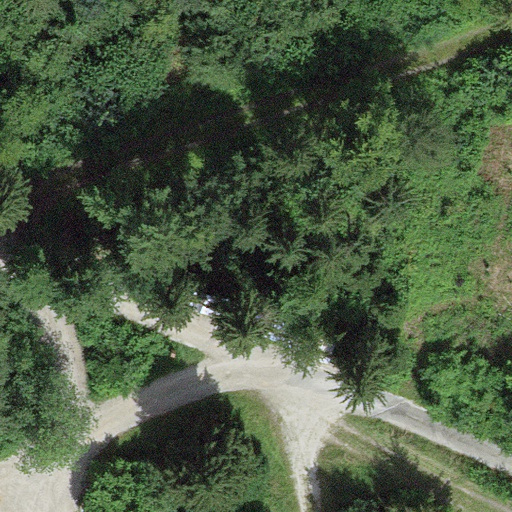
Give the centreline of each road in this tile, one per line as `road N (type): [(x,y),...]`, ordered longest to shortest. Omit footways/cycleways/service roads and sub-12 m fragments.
road 1 (track): [(2,254),(511,461)]
road 2 (track): [(36,473),(145,412),(268,361)]
road 3 (track): [(36,473),(34,358),(2,254)]
road 4 (track): [(472,511),(314,430)]
road 5 (track): [(322,383),(314,511)]
